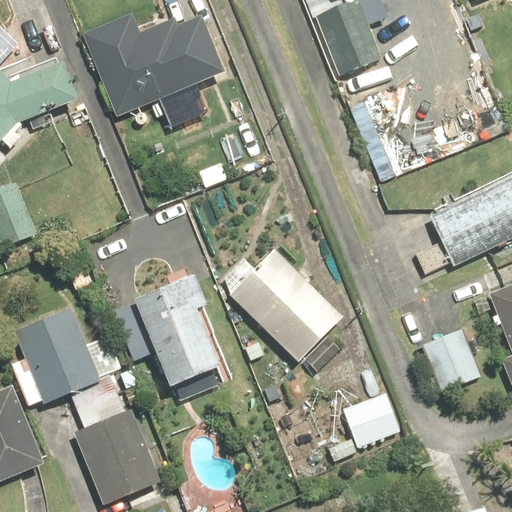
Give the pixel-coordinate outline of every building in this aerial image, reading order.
[(511,8),(508,0),(484,0),(494,21),(511,13),(511,8)] [(386,67),(360,4),(320,20),(345,83),(386,67)] [(133,15),(84,35),(117,119),(226,76),(203,17),(180,26),(177,19),(141,33),(133,15)] [(0,146),(20,124),(80,100),(64,62),(13,83),(0,71),(0,146)] [(511,168),(426,209),(454,267),(511,239),(511,168)] [(20,183),(0,190),(0,228),(10,252),(43,237),(20,183)] [(273,251),(230,295),(301,363),(344,319),(273,251)] [(95,266),(74,274),(81,295),(103,286),(95,266)] [(199,275),(136,300),(171,388),(223,368),(199,310),(211,305),(199,275)] [(511,285),(490,294),(511,350),(511,355),(502,359),(511,383),(511,285)] [(85,430),(74,434),(105,508),(166,482),(135,409),(126,413),(110,375),(125,369),(111,336),(88,346),(72,310),(16,334),(27,359),(11,365),(29,407),(44,401),(47,406),(71,396),(85,430)] [(464,329),(427,345),(449,394),(486,377),(464,329)] [(14,387),(0,392),(0,485),(46,468),(14,387)] [(393,395),(350,411),(366,451),(408,434),(393,395)]
